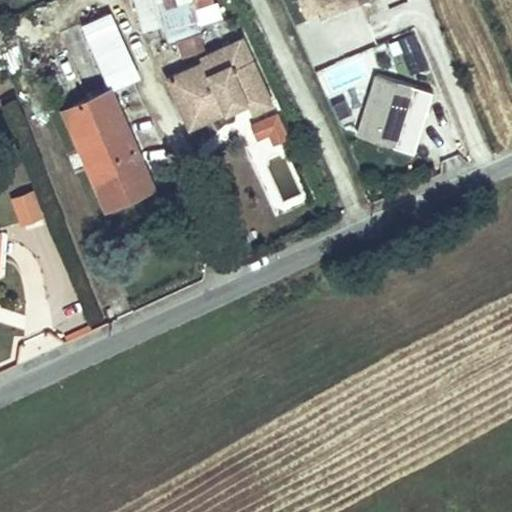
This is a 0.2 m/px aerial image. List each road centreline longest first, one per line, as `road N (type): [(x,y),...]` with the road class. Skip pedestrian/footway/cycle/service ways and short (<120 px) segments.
road 1 (residential): [(0,398),(365,229)]
road 2 (residential): [(265,0),(365,229)]
road 3 (residential): [(365,229),(511,165)]
